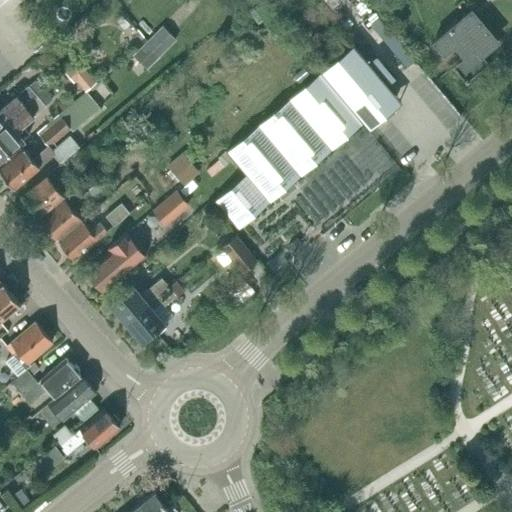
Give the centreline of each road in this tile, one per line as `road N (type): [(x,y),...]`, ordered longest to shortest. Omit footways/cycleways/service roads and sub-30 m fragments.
road 1 (tertiary): [(219,384),(511,135)]
road 2 (tertiary): [(155,409),(0,231)]
